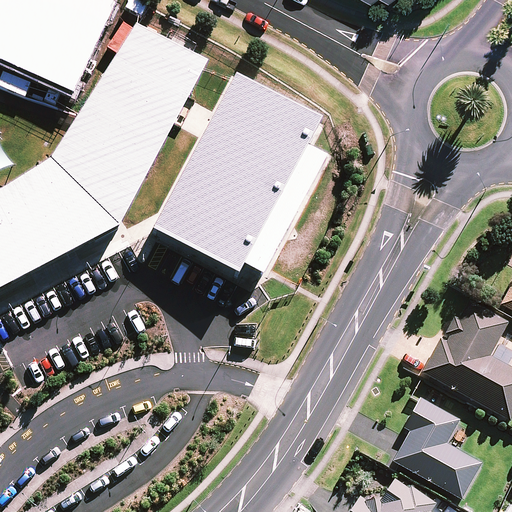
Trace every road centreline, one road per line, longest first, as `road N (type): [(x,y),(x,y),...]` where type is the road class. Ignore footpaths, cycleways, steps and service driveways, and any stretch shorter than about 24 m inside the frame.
road 1 (tertiary): [(230,511),(275,458),(442,165)]
road 2 (residential): [(256,0),(416,82)]
